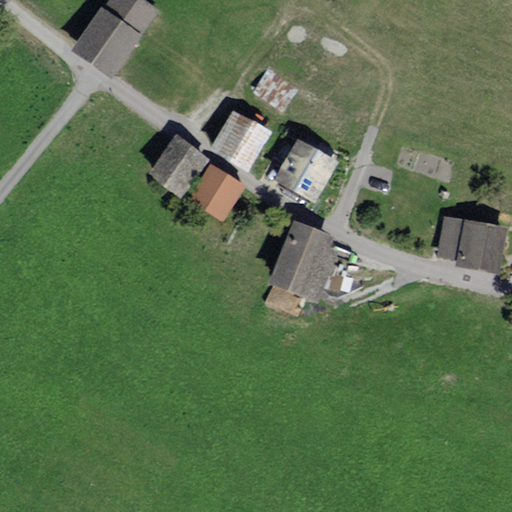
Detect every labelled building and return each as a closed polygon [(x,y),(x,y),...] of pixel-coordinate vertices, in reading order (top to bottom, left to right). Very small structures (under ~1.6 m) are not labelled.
[(142,0),(115,0),(108,10),(105,9),(75,55),(119,84),(164,14),(142,0)] [(273,133),(234,114),(215,153),(254,172),(273,133)] [(210,162),(175,139),(150,176),(185,199),(210,162)] [(297,144),(278,183),(323,204),(341,165),(297,144)] [(247,190),(212,168),(190,202),(225,224),(247,190)] [(511,234),(445,222),(436,267),(502,279),(511,234)] [(346,246),(297,228),(273,290),(323,309),(346,246)]
